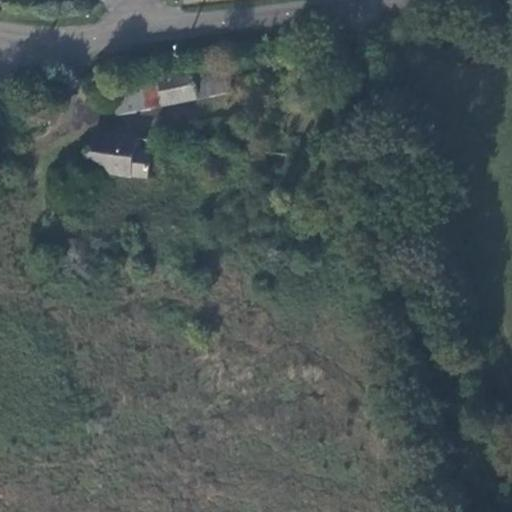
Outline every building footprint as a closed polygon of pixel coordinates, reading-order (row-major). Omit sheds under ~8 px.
[(114,89),(119,116),(234,92),(232,80),(245,77),(242,66),(202,74),(202,71),(114,89)] [(400,100),(397,85),(385,87),(388,102),(400,100)] [(243,132),(239,114),(209,120),(213,139),(243,132)] [(7,124),(0,134),(0,169),(23,135),(7,124)] [(145,178),(149,141),(95,134),(90,172),(145,178)] [(360,180),(351,136),(326,141),(338,200),(355,196),(352,182),(360,180)]
